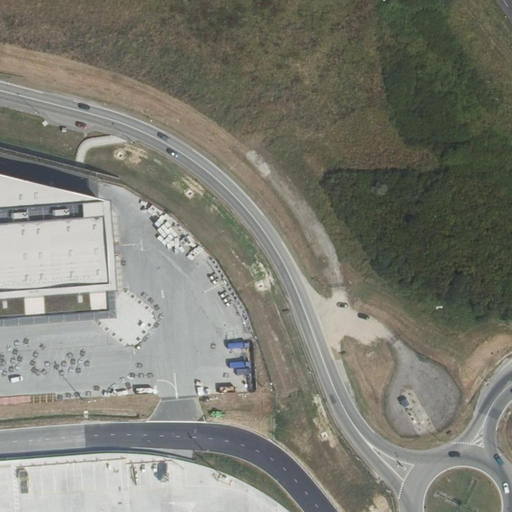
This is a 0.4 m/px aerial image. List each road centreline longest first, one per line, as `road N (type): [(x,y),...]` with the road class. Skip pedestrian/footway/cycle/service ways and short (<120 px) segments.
road 1 (unclassified): [(0,91),(127,124),(190,157),(244,205),(293,278)]
road 2 (unclassified): [(511,366),(293,278)]
road 3 (unknown): [(0,401),(125,388),(137,361)]
road 4 (unknown): [(0,341),(112,331),(137,361)]
road 5 (unclassified): [(293,278),(348,419)]
